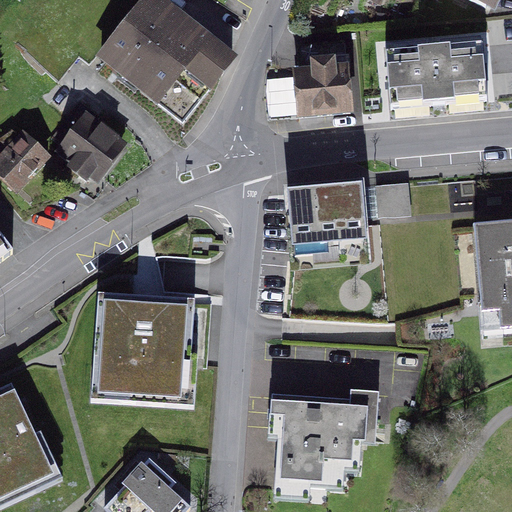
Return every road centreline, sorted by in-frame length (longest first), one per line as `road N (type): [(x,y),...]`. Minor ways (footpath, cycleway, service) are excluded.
road 1 (residential): [(221,511),(242,170)]
road 2 (residential): [(0,311),(105,235),(242,170)]
road 3 (residential): [(242,170),(322,148),(511,127)]
road 4 (residential): [(280,0),(246,83),(242,170)]
